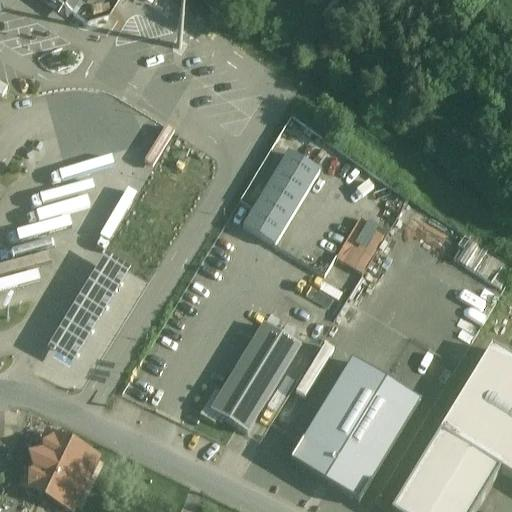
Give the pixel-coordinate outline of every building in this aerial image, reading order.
[(44,0),(67,16),(77,0),(44,0)] [(245,231),(280,250),(323,173),(289,153),(245,231)] [(366,278),(386,233),(358,221),(338,265),(366,278)] [(44,349),(71,366),(129,272),(102,255),(44,349)] [(299,353),(263,331),(221,400),(210,418),(218,423),(246,439),(299,353)] [(439,439),(500,477),(511,483),(511,367),(490,354),(439,439)] [(350,367),(288,468),(357,510),(419,408),(350,367)] [(210,418),(221,400),(214,396),(199,421),(213,429),(218,423),(210,418)] [(478,511),(500,477),(439,439),(394,511),(478,511)] [(86,463),(49,446),(43,460),(30,464),(34,477),(28,490),(65,506),(86,463)]
